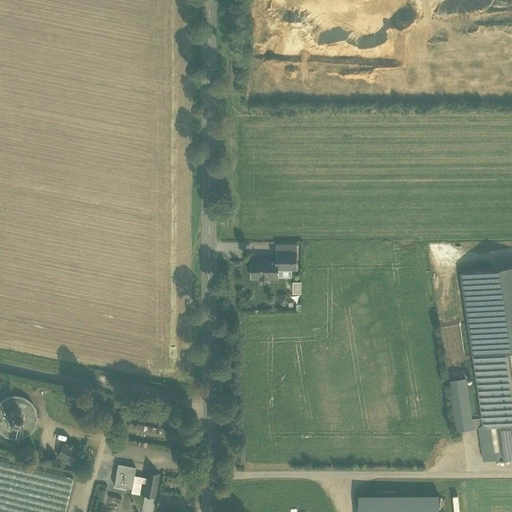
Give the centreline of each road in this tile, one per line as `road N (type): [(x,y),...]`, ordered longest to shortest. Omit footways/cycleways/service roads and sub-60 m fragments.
road 1 (tertiary): [(208,407),(209,0)]
road 2 (track): [(209,472),(511,475)]
road 3 (residential): [(82,511),(116,391)]
